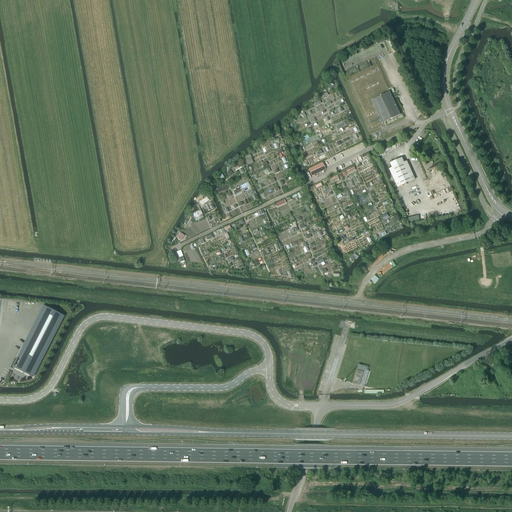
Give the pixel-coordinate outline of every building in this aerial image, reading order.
[(372,128),(400,115),(375,60),(346,74),(372,128)] [(415,179),(407,161),(404,162),(402,158),(390,163),(392,168),(389,169),(397,187),(415,179)] [(314,175),(325,170),(324,168),(322,163),(308,169),(312,178),(315,177),(314,175)] [(20,358),(15,368),(33,377),(64,316),(46,307),(43,306),(46,308),(26,348),(23,346),(17,357),(20,358)] [(352,383),(358,386),(363,370),(367,371),(368,368),(358,365),(357,368),(357,370),(356,370),(352,383)]
